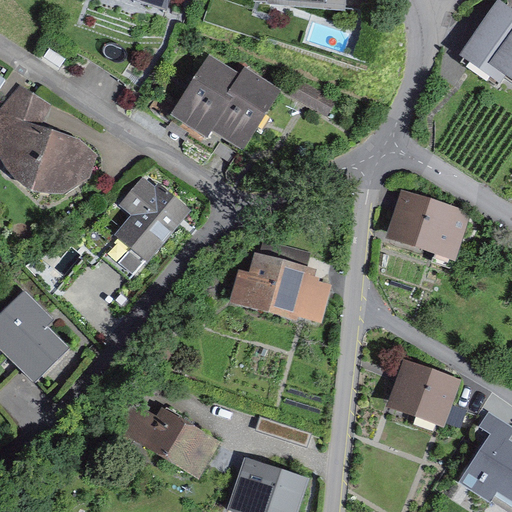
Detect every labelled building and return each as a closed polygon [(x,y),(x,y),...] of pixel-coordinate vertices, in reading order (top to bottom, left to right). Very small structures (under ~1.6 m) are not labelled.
[(114,0),(163,16),(168,0),(114,0)] [(344,0),(253,0),(253,6),(344,11),(344,0)] [(458,61),(481,77),(511,33),(511,14),(497,4),(458,61)] [(366,26),(378,25),(377,6),(365,7),(366,26)] [(511,33),(481,77),(498,89),(503,82),(511,88),(511,33)] [(224,98),(238,75),(207,56),(167,119),(208,145),(214,135),(209,132),(229,101),(224,98)] [(224,98),(229,101),(209,132),(214,135),(242,153),(280,92),(242,69),(238,75),(224,98)] [(326,117),(336,100),(298,79),(289,96),(326,117)] [(77,144),(39,134),(49,107),(20,86),(0,109),(0,168),(3,174),(28,200),(60,201),(89,183),(94,159),(77,144)] [(118,207),(131,217),(100,256),(132,281),(189,211),(157,185),(154,189),(141,178),(118,207)] [(454,266),(470,213),(398,192),(382,244),(454,266)] [(314,273),(251,257),(246,276),(235,274),(226,310),(294,327),(295,323),(319,330),(329,288),(316,285),(317,282),(312,280),(314,273)] [(51,318),(22,291),(0,314),(0,354),(34,386),(67,350),(43,327),(51,318)] [(442,433),(458,383),(399,363),(382,414),(442,433)] [(142,374),(118,366),(112,384),(136,392),(142,374)] [(218,446),(178,423),(180,419),(165,410),(163,413),(158,411),(154,418),(146,413),(149,409),(132,399),(130,403),(126,401),(109,430),(197,482),(218,446)] [(511,445),(507,442),(511,435),(511,429),(488,413),(476,430),(489,438),(457,487),(488,507),(494,498),(511,509),(511,445)] [(295,511),(306,479),(245,460),(230,509),(239,511),(295,511)]
